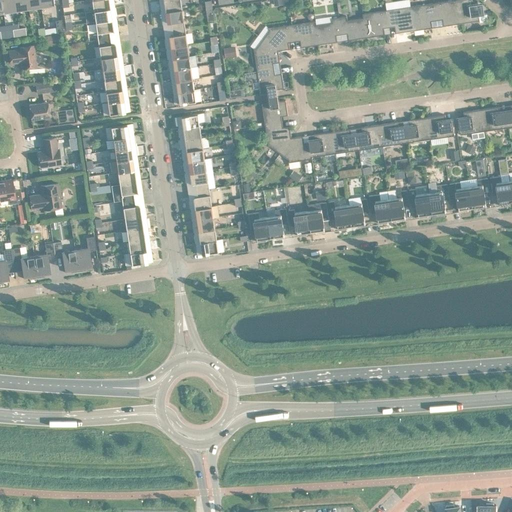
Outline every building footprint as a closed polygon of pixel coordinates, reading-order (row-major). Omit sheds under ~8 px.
[(13,0),(0,0),(2,10),(15,8),(13,0)] [(159,0),(161,9),(182,6),(180,0),(159,0)] [(434,0),(410,4),(413,28),(431,25),(430,15),(436,15),(434,0)] [(457,0),(435,0),(434,0),(436,15),(441,14),(443,23),(461,21),(457,0)] [(474,0),(457,0),(461,21),(479,18),(477,3),(474,0)] [(410,4),(386,7),(388,22),(394,21),(395,30),(413,28),(410,4)] [(92,8),(94,19),(115,16),(113,5),(92,8)] [(171,20),(172,26),(185,24),(182,6),(161,9),(163,21),(171,20)] [(362,11),(363,15),(366,35),(384,32),(383,22),(388,22),(386,7),(362,11)] [(346,13),(339,14),(341,29),(346,28),(348,38),(366,35),(363,15),(347,17),(346,13)] [(332,20),(316,22),(315,22),(318,42),(337,39),(335,30),(341,29),(339,14),(331,16),(332,20)] [(94,19),(96,37),(109,35),(108,29),(116,28),(115,16),(94,19)] [(54,18),(56,30),(62,30),(60,17),(54,18)] [(315,18),(291,22),(293,36),(299,35),(300,45),(318,42),(315,22),(316,22),(315,18)] [(269,28),(262,37),(278,48),(289,46),(288,37),(293,36),(291,22),(268,25),(268,26),(269,28)] [(164,33),(166,45),(187,42),(185,24),(172,26),(173,32),(164,33)] [(96,37),(99,55),(120,52),(118,40),(110,41),(109,35),(96,37)] [(253,45),(256,69),(271,66),(270,61),(279,59),(278,48),(262,37),(256,45),(254,46),(254,45),(253,45)] [(166,45),(168,56),(189,53),(187,42),(166,45)] [(9,61),(17,60),(17,59),(20,58),(21,66),(35,63),(32,43),(18,45),(18,47),(8,49),(9,61)] [(231,44),(223,45),(225,56),(233,54),(231,44)] [(99,55),(101,66),(122,63),(120,52),(99,55)] [(168,56),(170,67),(191,64),(189,53),(168,56)] [(101,66),(102,77),(123,74),(122,63),(101,66)] [(170,67),(171,79),(192,76),(191,64),(170,67)] [(271,66),(256,69),(259,89),(283,85),(281,70),(271,72),(271,66)] [(102,77),(104,89),(125,86),(123,74),(102,77)] [(171,79),(173,90),(194,87),(192,76),(171,79)] [(35,82),(36,91),(52,88),(51,79),(35,82)] [(104,89),(106,100),(127,97),(125,86),(104,89)] [(194,87),(173,90),(175,102),(201,98),(199,86),(194,87)] [(243,86),(229,88),(230,95),(244,93),(243,86)] [(106,100),(100,101),(102,113),(129,109),(127,97),(106,100)] [(261,101),(264,122),(278,120),(278,114),(287,112),(285,97),(261,101)] [(28,102),(30,117),(48,114),(46,99),(28,102)] [(499,104),(481,107),(484,128),(508,125),(506,113),(500,114),(499,104)] [(484,128),(481,107),(462,109),(464,119),(458,120),(460,132),(484,128)] [(176,114),(178,126),(199,122),(199,123),(205,122),(203,110),(176,114)] [(444,112),(426,115),(430,136),(454,133),(452,121),(446,122),(444,112)] [(410,127),(404,128),(406,140),(430,136),(426,115),(408,117),(410,127)] [(240,117),(232,119),(233,126),(241,125),(240,117)] [(397,119),(379,122),(382,144),(406,140),(404,128),(398,129),(397,119)] [(270,144),(279,150),(291,135),(289,124),(279,125),(278,120),(264,122),(268,145),(268,144),(270,144)] [(106,137),(111,136),(132,132),(130,121),(104,125),(106,137)] [(178,126),(180,137),(201,134),(199,123),(199,122),(178,126)] [(362,134),(357,135),(358,147),(382,144),(379,122),(361,124),(362,134)] [(350,126),(331,129),(335,151),(358,147),(357,135),(351,136),(350,126)] [(315,141),(309,142),(311,154),(335,151),(331,129),(313,132),(315,141)] [(111,136),(113,147),(134,144),(132,132),(111,136)] [(291,135),(279,150),(288,157),(288,159),(288,160),(311,156),(311,154),(309,142),(303,143),(302,133),(291,135)] [(180,137),(182,148),(203,145),(201,134),(180,137)] [(37,149),(40,164),(59,161),(57,146),(56,146),(54,135),(41,137),(43,148),(37,149)] [(468,141),(465,148),(472,152),(476,145),(468,141)] [(113,147),(114,158),(136,155),(134,144),(113,147)] [(182,148),(183,159),(204,156),(203,145),(182,148)] [(485,154),(476,156),(478,173),(487,172),(485,154)] [(110,170),(116,169),(137,166),(136,155),(114,158),(108,159),(110,170)] [(183,159),(185,171),(206,168),(204,156),(183,159)] [(116,169),(118,181),(139,178),(137,166),(116,169)] [(413,166),(405,167),(406,174),(414,173),(413,166)] [(293,167),(289,173),(294,177),(298,171),(293,167)] [(195,181),(196,187),(209,185),(206,168),(185,171),(187,182),(195,181)] [(403,168),(393,169),(394,177),(404,175),(403,168)] [(511,198),(511,197),(509,178),(501,179),(500,173),(489,175),(491,190),(497,189),(499,203),(508,202),(508,199),(511,198)] [(477,183),(469,184),(472,205),(476,204),(476,207),(486,205),(483,191),(489,190),(487,175),(476,177),(477,183)] [(0,197),(7,196),(7,202),(21,200),(19,188),(13,189),(12,187),(10,177),(0,178),(0,197)] [(118,181),(120,199),(133,197),(132,191),(141,189),(139,178),(118,181)] [(472,205),(469,184),(460,185),(459,179),(449,181),(451,196),(456,195),(459,209),(468,208),(467,206),(472,205)] [(41,192),(37,193),(37,192),(28,193),(30,206),(42,204),(43,207),(60,205),(57,181),(39,183),(41,192)] [(437,189),(428,190),(431,211),(436,210),(436,213),(445,211),(443,197),(449,196),(446,181),(436,183),(437,189)] [(189,195),(190,206),(211,203),(209,185),(196,187),(197,194),(189,195)] [(414,186),(408,187),(411,202),(416,201),(418,215),(427,214),(427,212),(431,211),(428,190),(415,192),(414,186)] [(396,195),(388,196),(391,217),(395,216),(396,219),(405,217),(403,203),(408,202),(406,187),(395,189),(396,195)] [(325,188),(316,189),(317,198),(326,196),(325,188)] [(391,217),(388,196),(380,198),(379,192),(368,193),(370,208),(376,207),(378,221),(387,220),(387,218),(391,217)] [(361,200),(348,202),(351,223),(355,222),(355,225),(365,223),(362,209),(368,208),(366,196),(360,197),(361,200)] [(120,199),(123,216),(144,213),(142,202),(134,203),(133,197),(120,199)] [(351,223),(348,202),(334,204),(334,198),(328,199),(330,214),(336,213),(338,227),(347,226),(346,224),(351,223)] [(316,207),(307,208),(310,229),(315,228),(315,231),(324,229),(322,215),(328,214),(325,200),(315,201),(316,207)] [(190,206),(192,218),(213,215),(218,214),(216,203),(211,203),(190,206)] [(275,213),(267,214),(270,235),(274,234),(275,237),(284,235),(282,221),(287,220),(285,206),(274,207),(275,213)] [(310,229),(307,208),(294,210),(294,207),(288,208),(290,220),(295,219),(297,233),(306,232),(306,230),(310,229)] [(270,235),(267,214),(259,215),(258,210),(247,211),(249,226),(255,225),(257,239),(266,238),(266,236),(270,235)] [(123,216),(125,228),(146,225),(144,213),(123,216)] [(213,215),(192,218),(194,229),(215,226),(213,215)] [(125,228),(127,239),(148,236),(146,225),(125,228)] [(194,229),(195,240),(216,237),(215,226),(194,229)] [(86,245),(74,247),(77,268),(90,266),(87,248),(95,247),(93,234),(85,235),(86,245)] [(127,239),(128,250),(149,247),(148,236),(127,239)] [(216,237),(195,240),(197,252),(223,248),(222,236),(216,237)] [(59,239),(51,240),(53,253),(61,252),(64,270),(77,268),(74,247),(61,249),(59,239)] [(45,252),(32,253),(35,274),(48,272),(46,254),(53,253),(51,240),(43,241),(45,252)] [(18,245),(10,246),(12,259),(20,258),(23,276),(35,274),(32,253),(19,255),(18,245)] [(3,258),(0,258),(0,279),(7,279),(4,261),(12,259),(10,246),(1,248),(3,258)] [(128,250),(123,251),(125,263),(129,262),(151,259),(149,247),(128,250)] [(477,502),(477,511),(495,511),(495,502),(493,502),(493,501),(485,501),(485,502),(477,502)] [(453,504),(453,502),(445,503),(445,511),(460,511),(459,503),(453,504)]
